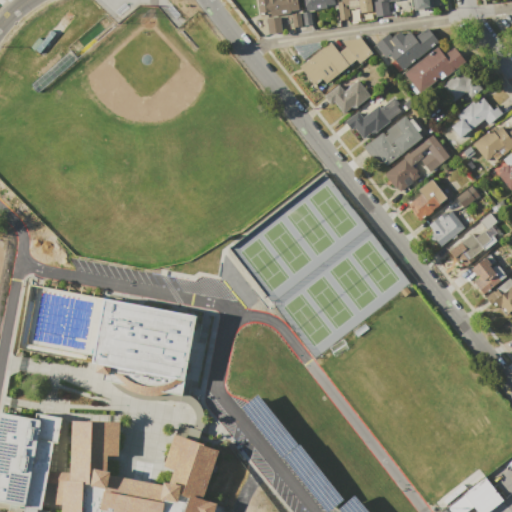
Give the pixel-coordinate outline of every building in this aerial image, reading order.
[(297,0),(299,13),(270,16),(270,11),(264,12),(264,14),(258,15),(256,0),(297,0)] [(306,10),(304,0),(334,0),(335,6),(306,10)] [(339,0),(362,0),(363,6),(348,8),(349,19),(339,20),(336,2),(340,1),(339,0)] [(387,0),(389,14),(375,16),(372,2),(376,1),(375,0),(387,0)] [(431,0),(432,8),(413,10),(411,0),(431,0)] [(302,12),(310,11),(312,24),(304,25),(302,12)] [(291,14),(299,13),(300,26),(292,27),(291,14)] [(265,18),(279,17),(281,32),(267,34),(265,18)] [(403,70),(390,53),(385,57),(375,44),(388,33),(392,38),(400,32),(403,36),(409,31),(414,37),(426,28),(438,41),(403,70)] [(329,42),(338,52),(345,47),(341,41),(360,38),(372,53),(359,64),(356,59),(325,83),(322,79),(314,85),(299,66),(329,42)] [(403,73),(437,47),(443,54),(454,46),(466,61),(446,77),(445,76),(440,79),(439,78),(420,94),(403,73)] [(439,86),(468,66),(483,88),(470,98),(466,92),(451,102),(439,86)] [(358,80),(370,95),(353,109),(351,107),(343,113),(333,101),(330,104),(323,96),(338,85),(344,92),(358,80)] [(450,127),(459,120),(455,115),(473,101),(475,103),(483,97),(493,110),(497,106),(503,114),(488,125),(484,119),(480,122),(484,127),(476,133),(472,128),(459,138),(450,127)] [(344,122),(357,111),(362,117),(378,105),(380,108),(393,98),(402,109),(390,119),(391,120),(373,134),(371,131),(362,138),(354,126),(350,129),(344,122)] [(405,115),(422,138),(385,166),(379,158),(377,160),(375,156),(371,159),(362,147),(382,132),(385,135),(388,133),(385,130),(405,115)] [(472,143),(495,126),(497,128),(501,126),(506,133),(511,128),(511,147),(507,151),(504,147),(499,151),(502,155),(495,160),(492,156),(485,161),(472,143)] [(383,173),(404,158),(403,157),(433,134),(451,157),(416,183),(415,181),(408,187),(407,186),(400,191),(396,186),(394,188),(383,173)] [(511,152),(511,182),(507,186),(498,174),(499,173),(497,169),(503,165),(504,166),(506,164),(502,160),(511,152)] [(432,178),(447,198),(419,220),(407,205),(421,194),(417,189),(432,178)] [(471,185),(479,196),(463,208),(455,198),(471,185)] [(451,211),(464,227),(440,245),(431,234),(433,232),(428,225),(443,213),(446,215),(451,211)] [(471,233),(474,237),(483,230),(489,238),(492,235),(497,240),(484,250),(483,249),(461,267),(448,251),(471,233)] [(471,268),(490,254),(495,261),(489,265),(491,267),(494,265),(496,267),(498,265),(508,278),(483,296),(472,281),(479,276),(478,275),(476,276),(471,268)] [(511,309),(504,315),(495,302),(491,305),(485,296),(510,278),(511,281),(511,309)] [(104,297),(196,315),(184,382),(112,368),(111,375),(102,374),(102,375),(96,374),(97,369),(91,368),(104,297)] [(0,412),(35,419),(36,412),(62,417),(57,443),(53,443),(40,509),(0,501),(0,412)] [(181,485),(179,495),(177,504),(164,501),(162,511),(116,511),(100,509),(104,488),(91,485),(91,484),(83,484),(83,481),(69,481),(72,421),(90,421),(90,420),(119,421),(118,456),(107,456),(106,471),(110,472),(109,474),(157,483),(155,490),(162,491),(164,482),(169,483),(181,485)] [(174,434),(219,450),(202,499),(190,495),(189,498),(179,495),(181,485),(169,483),(173,469),(163,465),(174,434)] [(485,477),(503,500),(487,511),(477,511),(473,507),(465,511),(450,511),(446,506),(485,477)] [(60,511),(62,480),(69,481),(83,481),(83,484),(81,511),(60,511)] [(184,511),(189,498),(190,495),(202,499),(217,504),(213,511),(184,511)]
